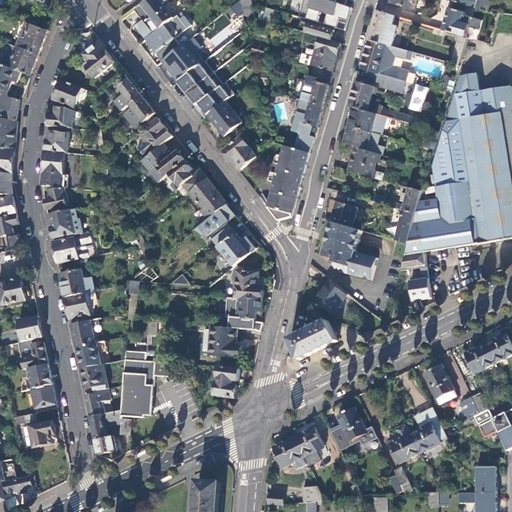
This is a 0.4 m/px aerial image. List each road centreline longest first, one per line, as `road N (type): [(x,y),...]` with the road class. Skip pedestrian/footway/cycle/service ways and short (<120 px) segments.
road 1 (tertiary): [(86,0),(286,256)]
road 2 (primary): [(259,415),(511,290)]
road 3 (residential): [(370,0),(302,234),(286,256)]
road 4 (residential): [(79,0),(30,107),(25,163),(39,256)]
road 5 (residential): [(39,256),(98,493)]
road 6 (primary): [(259,415),(98,493)]
road 7 (tertiary): [(286,256),(289,289),(259,415)]
